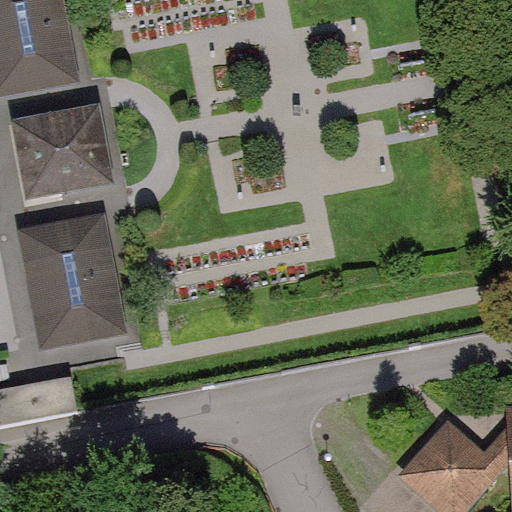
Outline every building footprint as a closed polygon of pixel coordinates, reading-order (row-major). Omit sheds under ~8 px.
[(0,0),(0,86),(3,98),(75,83),(57,0),(0,0)] [(121,192),(106,117),(17,135),(32,209),(121,192)] [(99,224),(26,238),(48,347),(120,332),(99,224)] [(0,391),(0,426),(85,415),(80,381),(0,391)] [(511,439),(489,466),(453,435),(408,486),(438,511),(478,511),(511,473),(511,439)]
